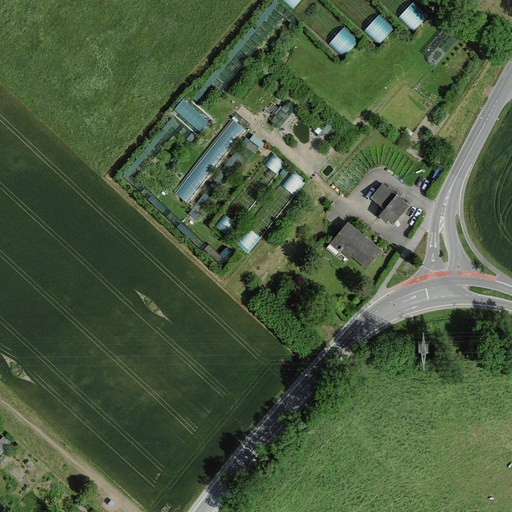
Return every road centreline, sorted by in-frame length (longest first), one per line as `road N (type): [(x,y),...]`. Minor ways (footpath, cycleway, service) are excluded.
road 1 (tertiary): [(202,511),(360,328),(392,305),(434,291)]
road 2 (tertiary): [(511,74),(443,213)]
road 3 (track): [(237,104),(335,199)]
